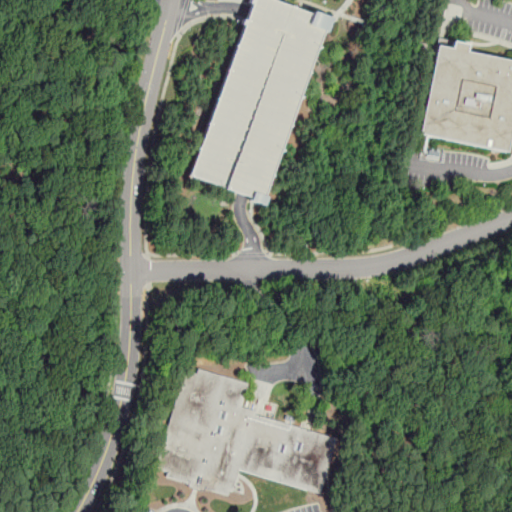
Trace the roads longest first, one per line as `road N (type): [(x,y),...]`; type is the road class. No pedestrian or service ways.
road 1 (tertiary): [(75,511),(125,385),(133,165),(170,0)]
road 2 (residential): [(130,271),(389,265),(511,218)]
